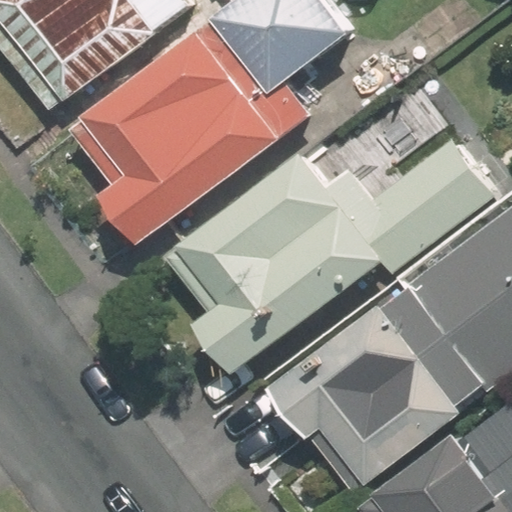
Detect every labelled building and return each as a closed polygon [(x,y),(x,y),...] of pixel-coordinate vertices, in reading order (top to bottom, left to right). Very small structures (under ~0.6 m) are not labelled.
[(198,0),(0,0),(0,18),(63,99),(74,89),(78,94),(198,0)] [(352,0),(246,0),(231,12),(287,85),(369,21),(352,0)] [(280,96),(220,18),(88,119),(133,177),(115,191),(153,241),(331,104),(309,74),(280,96)] [(403,273),(510,189),(460,126),(393,179),(362,140),(333,163),(318,145),(184,251),(225,303),(207,317),(252,373),(393,263),(402,274),(403,273)] [(511,380),(511,206),(413,283),(282,383),(320,431),(337,417),(384,478),(480,404),(475,398),(497,381),(502,388),(511,380)] [(511,511),(511,408),(477,435),(470,425),(376,497),(387,511),(511,511)]
